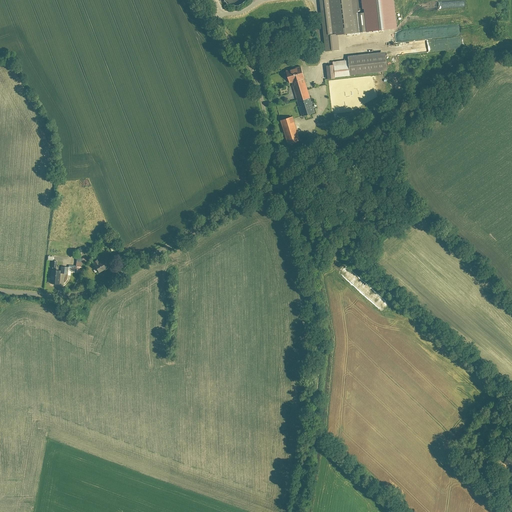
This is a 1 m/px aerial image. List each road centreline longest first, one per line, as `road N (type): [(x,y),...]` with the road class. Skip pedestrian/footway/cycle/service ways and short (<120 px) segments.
road 1 (track): [(293,511),(320,344),(307,265),(281,211),(285,188)]
road 2 (unclassified): [(0,291),(83,295),(285,188)]
road 3 (unclassified): [(285,188),(511,398)]
road 4 (unclassified): [(285,188),(253,77),(200,0)]
